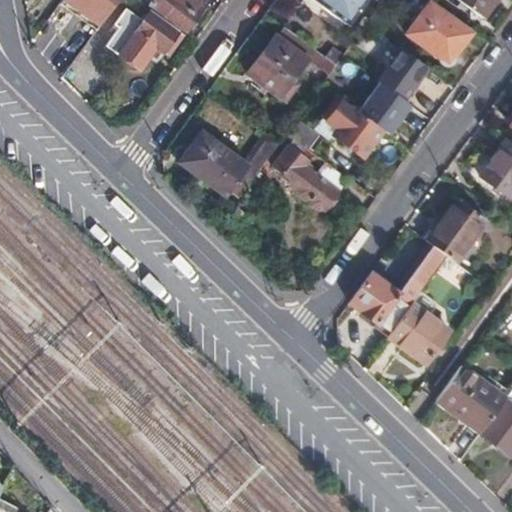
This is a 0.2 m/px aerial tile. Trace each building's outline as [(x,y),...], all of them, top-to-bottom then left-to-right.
[(60,0),(60,1),(96,28),(116,0),(60,0)] [(149,0),(148,1),(186,28),(207,0),(206,0),(149,0)] [(318,0),(349,22),(364,0),(318,0)] [(458,0),(482,17),(495,0),(458,0)] [(431,3),(409,33),(449,64),(471,33),(431,3)] [(181,31),(149,9),(141,21),(123,8),(112,24),(117,27),(105,44),(137,67),(152,46),(164,54),(181,31)] [(377,13),(370,22),(379,28),(385,19),(377,13)] [(335,64),(283,25),(276,35),(306,57),(328,73),(329,72),(335,64)] [(306,57),(276,35),(274,33),(246,72),(283,100),(295,84),(289,79),(306,57)] [(404,99),(427,66),(402,48),(378,80),(404,99)] [(73,51),(65,86),(92,92),(100,57),(73,51)] [(328,73),(321,84),(337,96),(342,99),(350,87),(329,72),(328,73)] [(364,156),(383,129),(342,99),(337,96),(315,127),(328,137),(331,132),(364,156)] [(295,118),(285,133),(290,137),(308,149),(318,135),(295,118)] [(227,195),(238,179),(249,165),(201,131),(180,160),(227,195)] [(285,133),(278,142),(271,152),(277,156),(290,137),(285,133)] [(511,191),(511,141),(506,137),(479,175),(509,196),(511,191)] [(326,210),(340,191),(320,177),(305,165),(309,160),(288,146),(273,167),(292,182),(290,184),(297,190),(296,194),(304,200),(309,197),(312,200),(312,205),(318,210),(323,208),(326,210)] [(238,179),(247,186),(257,171),(249,165),(238,179)] [(340,191),(348,178),(330,165),(320,177),(340,191)] [(444,254),(454,261),(485,219),(453,197),(424,238),(432,245),(444,254)] [(239,209),(228,224),(237,232),(248,216),(239,209)] [(372,270),(349,301),(375,321),(389,331),(417,293),(444,254),(432,245),(397,294),(383,284),(385,280),(372,270)] [(389,331),(386,335),(424,363),(448,329),(426,313),(432,304),(417,293),(389,331)] [(372,324),(386,335),(389,331),(375,321),(372,324)] [(459,365),(435,399),(478,433),(504,398),(459,365)] [(511,387),(504,398),(478,433),(509,455),(511,450),(511,387)]
